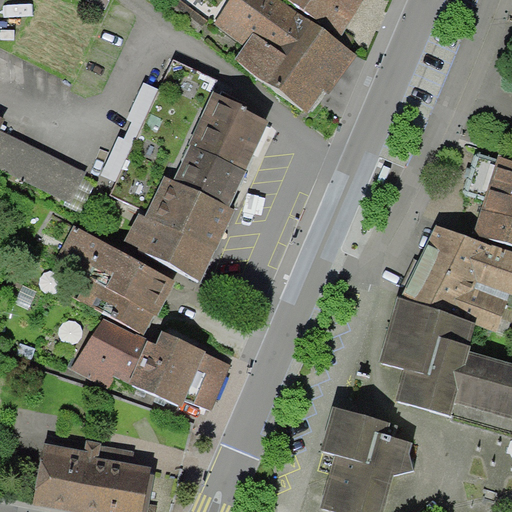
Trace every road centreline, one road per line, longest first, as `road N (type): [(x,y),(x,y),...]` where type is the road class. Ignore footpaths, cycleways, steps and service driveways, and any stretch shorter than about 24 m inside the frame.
road 1 (tertiary): [(214,511),(426,0)]
road 2 (unclassified): [(372,276),(293,511)]
